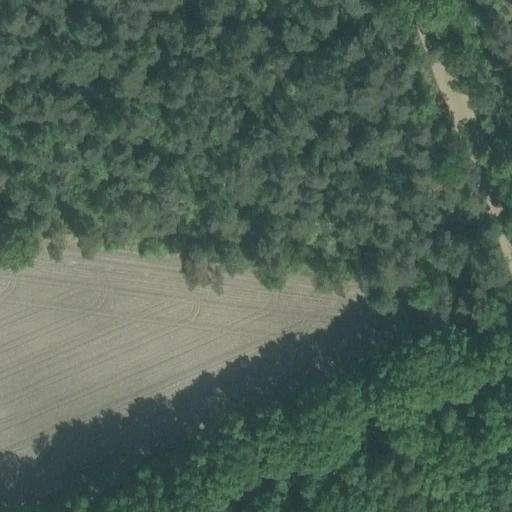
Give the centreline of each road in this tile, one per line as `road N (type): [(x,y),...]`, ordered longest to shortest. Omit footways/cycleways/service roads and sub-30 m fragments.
road 1 (track): [(191,511),(511,372)]
road 2 (track): [(438,0),(511,192)]
